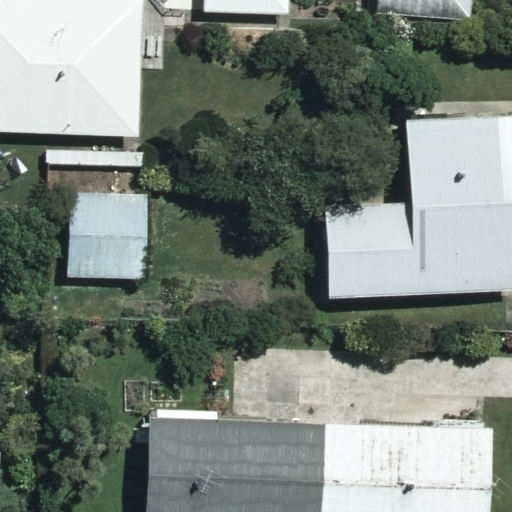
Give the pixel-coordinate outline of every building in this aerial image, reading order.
[(0,0),(0,137),(139,136),(137,0),(0,0)] [(288,0),(204,0),(204,18),(289,16),(288,0)] [(472,0),(377,0),(378,25),(472,24),(472,0)] [(511,272),(511,122),(402,127),(405,209),(320,212),(324,301),(511,294),(510,273),(511,272)] [(143,198),(67,199),(67,281),(143,281),(143,198)] [(483,511),(485,433),(143,426),(141,511),(483,511)]
